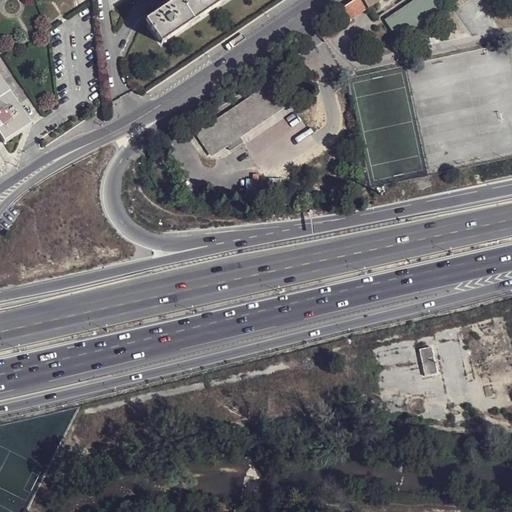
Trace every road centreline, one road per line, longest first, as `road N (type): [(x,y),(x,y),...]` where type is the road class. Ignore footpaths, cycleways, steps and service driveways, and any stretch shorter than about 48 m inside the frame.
road 1 (motorway): [(0,408),(511,286)]
road 2 (motorway): [(0,380),(511,265)]
road 3 (motorway): [(339,226),(153,244),(127,232),(113,204),(117,171),(196,83)]
road 4 (motorway): [(511,222),(159,300)]
road 5 (motorway): [(339,226),(0,297)]
road 6 (secondary): [(166,100),(0,187)]
road 7 (motorway): [(511,191),(339,226)]
road 8 (motorway): [(159,300),(0,339)]
road 9 (motorway): [(159,300),(0,326)]
road 10 (secondary): [(324,0),(196,83)]
